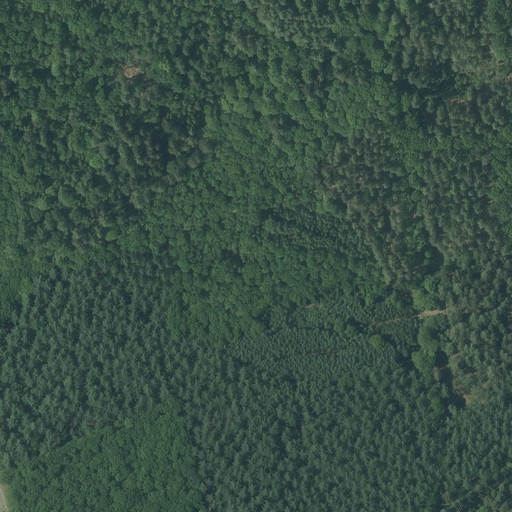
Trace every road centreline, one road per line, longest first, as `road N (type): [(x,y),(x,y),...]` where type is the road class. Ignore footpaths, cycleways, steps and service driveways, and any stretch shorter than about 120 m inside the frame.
road 1 (track): [(320,511),(300,381),(250,373),(216,353),(162,347),(166,234),(230,209),(398,175)]
road 2 (track): [(430,511),(442,428),(398,175)]
road 3 (track): [(0,244),(18,246),(210,112)]
road 4 (track): [(0,98),(210,112)]
road 5 (track): [(166,234),(44,280),(18,246)]
road 6 (track): [(201,511),(162,347)]
road 7 (track): [(13,22),(83,40),(123,26),(141,0)]
road 8 (track): [(393,127),(376,0)]
road 9 (track): [(393,127),(499,134),(511,120)]
